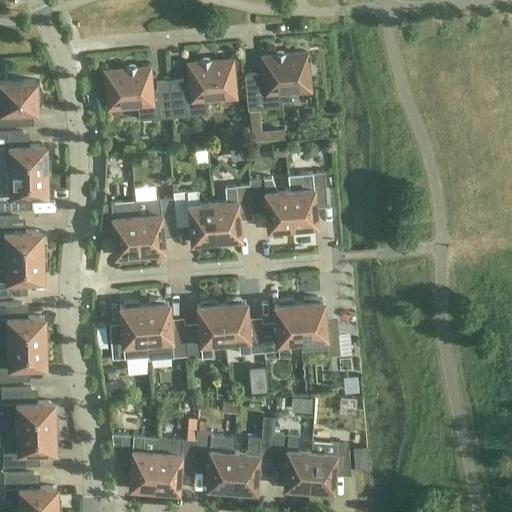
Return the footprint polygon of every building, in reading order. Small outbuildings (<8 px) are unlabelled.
[(244,74),(247,110),(281,107),(280,92),(310,90),(306,52),(285,54),(285,52),(274,53),(274,55),(262,56),(264,79),(258,79),(258,73),(244,74)] [(183,79),(169,80),(173,116),(207,113),(205,99),(235,96),(232,59),(210,61),(210,58),(199,59),(200,62),(187,63),(189,85),(184,86),(183,79)] [(173,116),(169,80),(155,82),(156,88),(151,89),(149,66),(136,67),(136,65),(126,66),(126,68),(104,70),(108,108),(137,105),(139,119),(173,116)] [(0,124),(12,124),(11,110),(36,110),(36,106),(39,106),(41,101),(42,97),(42,92),(40,87),(38,83),(36,83),(35,80),(0,80),(0,124)] [(0,131),(0,171),(49,169),(46,169),(45,145),(23,145),(22,131),(0,131)] [(0,209),(25,208),(24,194),(47,194),(46,170),(49,169),(0,171),(0,209)] [(302,187),(289,188),(292,226),(297,226),(298,229),(312,228),(311,224),(316,224),(314,202),(326,201),(324,171),(301,173),(302,187)] [(249,178),(249,183),(251,207),(252,207),(265,206),(267,228),(272,228),(273,231),(287,230),(286,227),(292,226),(289,188),(264,191),(263,177),(249,178)] [(226,200),(212,201),(215,239),(221,238),(221,241),(235,240),(235,237),(240,236),(238,215),(252,213),(252,207),(251,207),(249,183),(224,186),(226,200)] [(172,191),(173,196),(175,220),(189,219),(191,241),(196,240),(196,244),(210,242),(210,239),(215,239),(212,201),(198,202),(197,189),(172,191)] [(173,196),(135,200),(139,252),(145,251),(145,254),(159,253),(158,250),(163,249),(162,227),(176,226),(175,220),(173,196)] [(139,252),(135,200),(103,202),(99,233),(113,232),(114,254),(120,253),(120,256),(134,255),(134,252),(139,252)] [(0,255),(4,256),(45,254),(42,254),(41,230),(19,231),(18,217),(0,217),(0,255)] [(0,294),(21,294),(20,280),(43,279),(42,255),(45,255),(45,254),(4,256),(5,269),(0,269),(0,294)] [(226,302),(221,302),(224,340),(238,339),(239,353),(264,351),(262,327),(262,321),(247,322),(245,300),(240,301),(240,297),(226,299),(226,302)] [(304,301),(298,301),(302,339),(326,337),(327,355),(340,353),(337,320),(325,321),(323,299),(318,300),(318,297),(304,298),(304,301)] [(149,303),(143,303),(148,358),(172,356),(187,355),(184,328),(185,328),(184,322),(170,323),(168,301),(163,302),(163,298),(149,299),(149,303)] [(276,326),(262,327),(264,351),(264,357),(290,355),(288,340),(302,339),(298,301),(293,302),(293,299),(279,300),(279,303),(274,304),(276,326)] [(148,355),(143,303),(138,304),(138,300),(124,302),(124,305),(119,305),(121,327),(109,329),(112,358),(135,356),(148,355)] [(198,327),(185,328),(184,328),(187,355),(187,358),(212,356),(211,341),(224,340),(221,302),(215,303),(215,300),(201,301),(201,304),(196,305),(198,327)] [(21,303),(0,303),(0,341),(48,340),(44,340),(44,316),(22,316),(21,303)] [(48,340),(0,341),(0,380),(23,380),(23,366),(45,365),(44,341),(48,341),(48,340)] [(0,413),(0,426),(57,425),(54,425),(53,401),(31,401),(31,387),(1,388),(1,413),(0,413)] [(240,394),(241,407),(259,407),(258,394),(240,394)] [(0,440),(2,440),(3,466),(33,465),(32,451),(55,450),(54,426),(57,426),(57,425),(0,426),(0,440)] [(196,429),(195,439),(194,463),(208,464),(206,486),(211,486),(211,489),(225,490),(225,487),(231,488),(233,450),(235,436),(221,435),(210,434),(210,430),(196,429)] [(148,487),(153,488),(157,436),(144,435),(111,432),(114,463),(130,464),(129,486),(134,486),(133,490),(147,491),(148,487)] [(273,433),(273,439),(271,462),(285,463),(283,485),(288,486),(288,489),(302,490),(302,487),(308,487),(311,450),(297,449),(298,434),(273,433)] [(157,436),(153,488),(159,488),(158,491),(172,492),(173,489),(178,489),(179,467),(193,469),(194,463),(195,439),(170,437),(157,436)] [(247,451),(233,450),(231,488),(236,488),(236,491),(250,492),(250,489),(255,489),(257,467),(271,468),(271,462),(273,439),(248,437),(247,451)] [(312,440),(311,450),(308,487),(314,488),(313,491),(327,492),(327,489),(333,489),(334,467),(350,468),(348,443),(312,440)] [(19,498),(19,511),(60,510),(57,510),(56,486),(34,487),(33,473),(3,473),(4,499),(19,498)]
